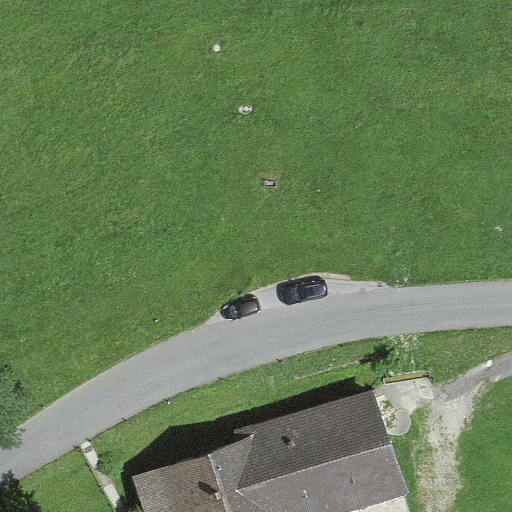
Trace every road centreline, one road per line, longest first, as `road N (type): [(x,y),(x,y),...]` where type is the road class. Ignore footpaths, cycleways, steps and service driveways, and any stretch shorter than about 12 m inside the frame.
road 1 (tertiary): [(0,468),(228,350),(302,328),(511,303)]
road 2 (track): [(438,452),(448,398),(511,369)]
